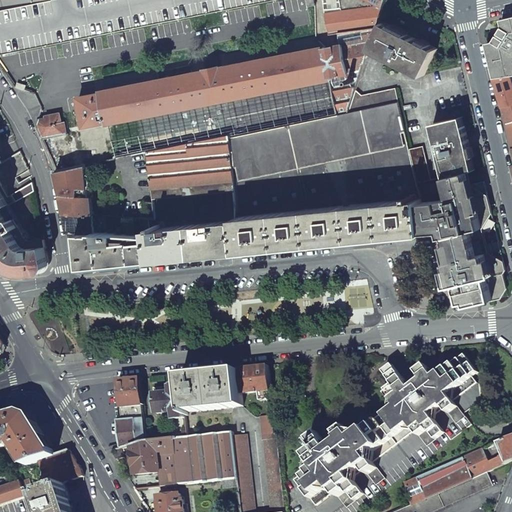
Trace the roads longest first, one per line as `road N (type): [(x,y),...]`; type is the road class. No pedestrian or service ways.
road 1 (residential): [(403,332),(377,262),(363,256),(66,286)]
road 2 (unclassified): [(48,373),(403,332)]
road 3 (residential): [(0,86),(46,175),(66,286)]
road 4 (residential): [(511,215),(466,10)]
